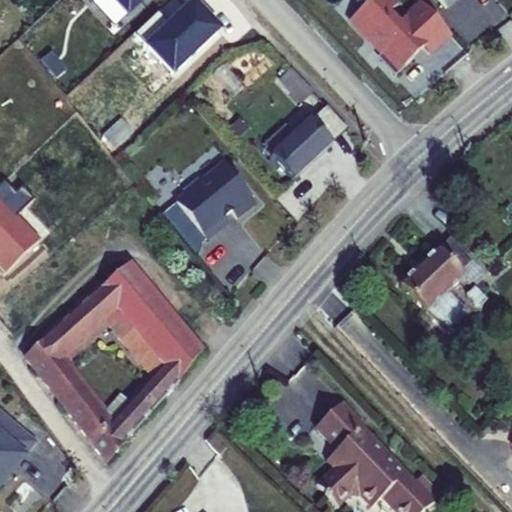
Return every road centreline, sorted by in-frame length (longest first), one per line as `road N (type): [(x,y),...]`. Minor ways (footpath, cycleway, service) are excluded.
road 1 (secondary): [(105,511),(417,158)]
road 2 (residential): [(271,0),(417,158)]
road 3 (secondary): [(417,158),(511,78)]
